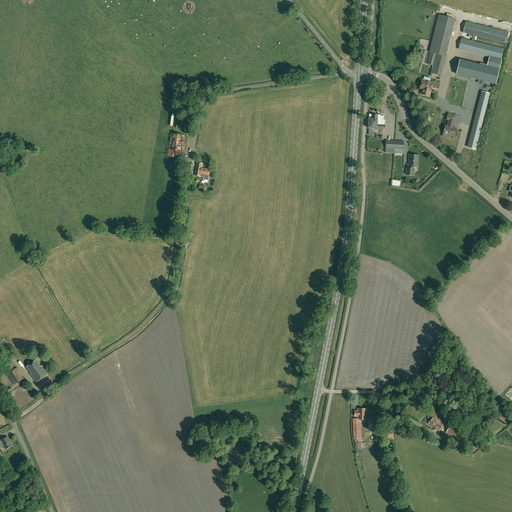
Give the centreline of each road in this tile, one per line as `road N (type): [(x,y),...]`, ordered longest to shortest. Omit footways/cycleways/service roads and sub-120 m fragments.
road 1 (secondary): [(294,511),(340,276),(359,74)]
road 2 (track): [(47,391),(161,307),(173,285),(187,190)]
road 3 (residential): [(187,190),(207,96),(347,73)]
road 4 (unclassified): [(511,218),(415,133),(386,79),(359,74)]
road 5 (unclassified): [(52,511),(0,395)]
